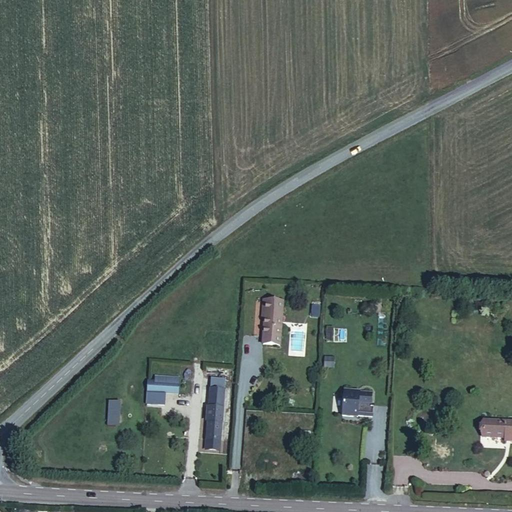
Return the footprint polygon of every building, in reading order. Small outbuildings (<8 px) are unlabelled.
[(261,305),(278,307),(279,296),(261,295),(261,305)] [(276,352),(278,307),(261,305),(258,351),(276,352)] [(155,374),(155,379),(147,379),(146,404),(166,405),(166,392),(179,393),(180,375),(155,374)] [(202,414),(206,414),(206,396),(219,397),(219,387),(203,386),(202,414)] [(216,454),(219,397),(206,396),(206,414),(202,414),(201,427),(205,427),(204,444),(200,445),(200,453),(216,454)] [(120,425),(121,400),(109,399),(108,424),(120,425)] [(355,403),(339,403),(338,428),(354,428),(354,427),(369,428),(369,416),(367,415),(368,405),(355,404),(355,403)] [(511,453),(511,431),(482,430),(481,448),(502,449),(502,453),(511,453)] [(290,482),(289,497),(307,497),(308,482),(290,482)]
